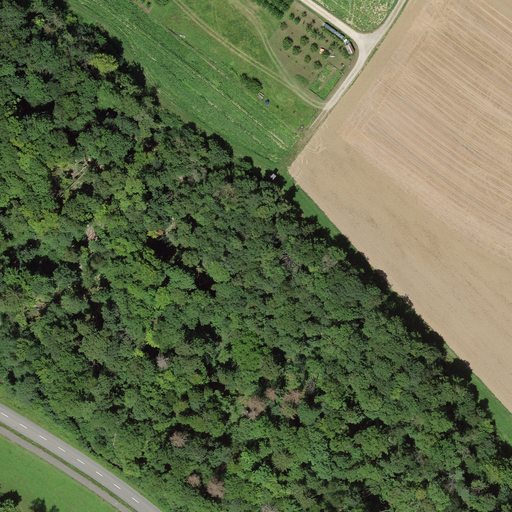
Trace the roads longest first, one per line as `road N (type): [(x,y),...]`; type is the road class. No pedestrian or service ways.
road 1 (track): [(261,194),(400,0)]
road 2 (tertiary): [(148,511),(0,412)]
